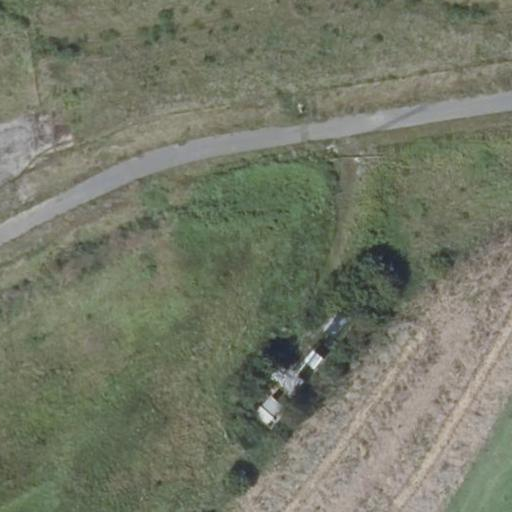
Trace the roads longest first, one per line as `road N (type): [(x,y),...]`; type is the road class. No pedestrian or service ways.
road 1 (unclassified): [(14,511),(131,388),(511,233)]
road 2 (track): [(357,281),(379,184),(373,124)]
